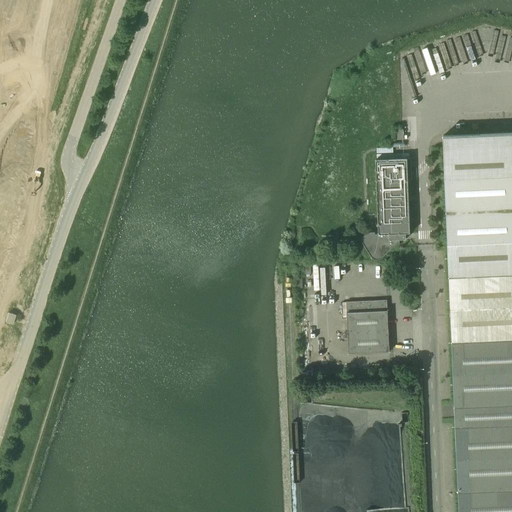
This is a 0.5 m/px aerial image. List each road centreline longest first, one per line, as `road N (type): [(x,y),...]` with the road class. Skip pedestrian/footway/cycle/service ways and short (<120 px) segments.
road 1 (unclassified): [(440,511),(427,248)]
road 2 (tertiary): [(0,428),(81,183)]
road 3 (tertiary): [(81,183),(154,0)]
road 4 (unclassified): [(81,183),(68,169),(68,151),(119,0)]
